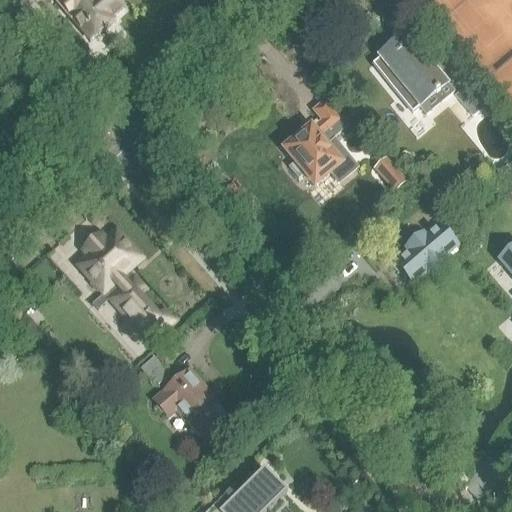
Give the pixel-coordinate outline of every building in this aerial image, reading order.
[(53,0),(71,21),(95,0),(94,0),(53,0)] [(113,21),(124,12),(113,0),(95,0),(71,21),(90,44),(115,23),(113,21)] [(454,96),(448,88),(434,71),(433,72),(406,39),(380,61),(382,64),(375,71),(413,117),(421,111),(427,119),(454,96)] [(494,108),(492,105),(475,85),(457,100),(473,120),(484,111),(486,115),(494,108)] [(341,124),(325,105),(314,115),(324,127),(319,131),(317,129),(286,154),(296,166),(289,172),(300,184),(307,179),(316,190),(342,168),(320,142),(341,124)] [(406,188),(387,165),(377,174),(395,197),(406,188)] [(440,206),(449,198),(436,183),(427,191),(440,206)] [(409,282),(414,287),(427,275),(430,279),(447,264),(444,260),(457,249),(453,244),(440,229),(427,240),(423,237),(406,251),(410,255),(396,267),(409,282)] [(144,292),(129,275),(143,263),(117,234),(106,243),(102,238),(84,255),(88,259),(77,269),(151,350),(176,327),(166,315),(160,321),(138,298),(144,292)] [(511,251),(497,264),(511,281),(511,251)] [(170,378),(155,360),(141,372),(149,381),(150,380),(158,389),(170,378)] [(166,418),(175,411),(187,425),(188,424),(206,444),(230,424),(213,404),(214,403),(190,374),(155,405),(159,410),(158,411),(163,417),(164,416),(166,418)] [(232,499),(219,511),(291,511),(281,502),(284,499),(278,493),(281,491),(267,477),(239,506),(232,499)]
